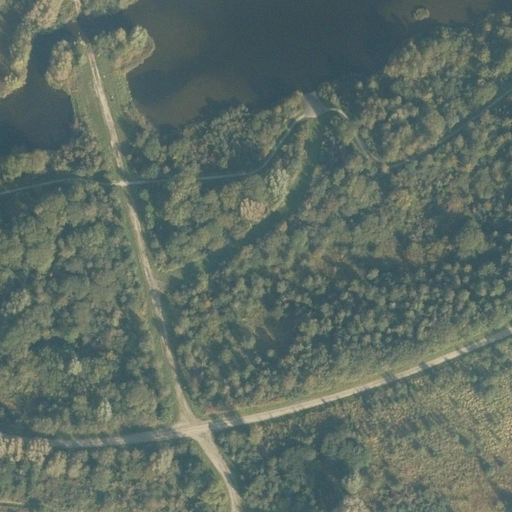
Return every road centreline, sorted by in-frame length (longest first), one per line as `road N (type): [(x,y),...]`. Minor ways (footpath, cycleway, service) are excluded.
road 1 (track): [(511,326),(315,400),(216,423),(46,446),(0,440)]
road 2 (track): [(75,0),(124,184)]
road 3 (unknown): [(150,294),(191,423)]
